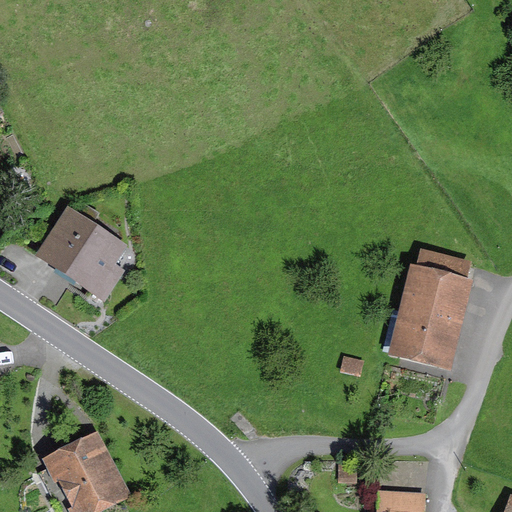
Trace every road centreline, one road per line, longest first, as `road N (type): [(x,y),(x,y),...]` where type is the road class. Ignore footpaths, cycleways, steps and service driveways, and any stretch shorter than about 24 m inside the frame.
road 1 (unclassified): [(241,472),(294,448),(402,446),(443,434),(473,399),(511,298)]
road 2 (unclassified): [(0,295),(163,404),(241,472)]
